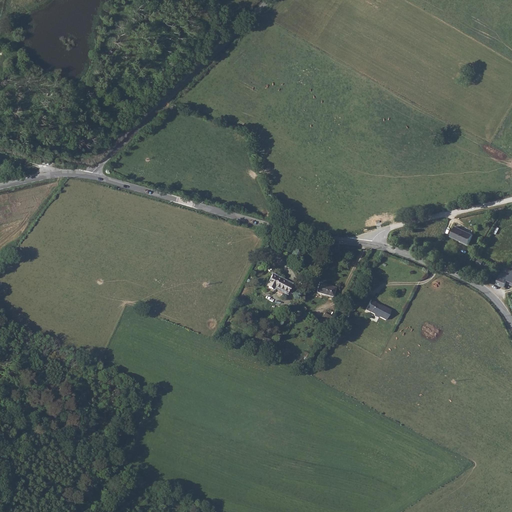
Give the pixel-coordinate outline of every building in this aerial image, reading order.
[(470,245),(475,237),(456,228),(452,236),(470,245)] [(501,271),(496,282),(504,286),(506,282),(511,285),(511,270),(509,274),(501,271)] [(273,275),(268,286),(274,289),(276,288),(287,293),(292,285),(273,275)] [(336,287),(319,284),(317,294),(334,296),(336,287)] [(380,306),(375,304),(376,303),(371,300),(366,310),(373,314),(374,316),(378,317),(379,317),(385,320),(391,310),(382,306),(382,307),(380,306)] [(264,344),(261,350),(268,353),(271,347),(264,344)]
